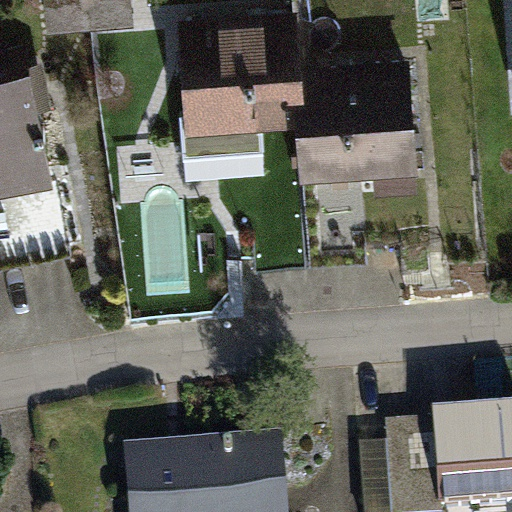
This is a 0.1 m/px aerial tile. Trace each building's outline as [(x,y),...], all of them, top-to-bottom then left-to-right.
[(48,0),(51,28),(134,20),(132,0),(48,0)] [(183,16),(192,131),(304,123),(311,122),(307,66),(302,7),(183,16)] [(421,169),(413,59),(307,66),(311,122),(304,123),(308,177),(421,169)] [(41,109),(54,107),(44,60),(0,69),(0,193),(56,181),(41,109)] [(511,417),(434,424),(440,511),(489,511),(511,510),(511,417)] [(440,511),(434,424),(388,427),(393,511),(440,511)] [(292,511),(287,442),(132,455),(136,511),(292,511)]
